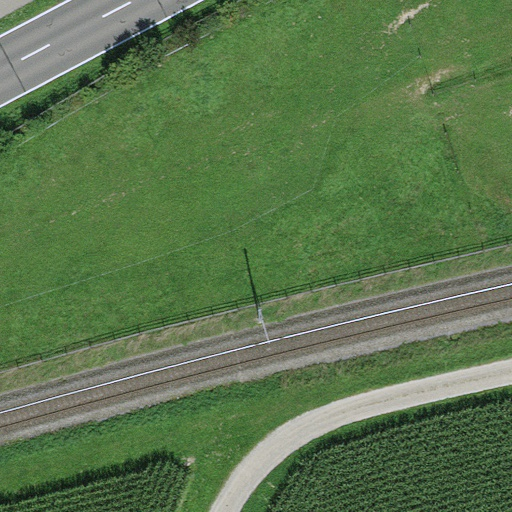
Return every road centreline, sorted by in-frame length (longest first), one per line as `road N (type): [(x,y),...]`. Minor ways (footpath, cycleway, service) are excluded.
road 1 (unclassified): [(341,410),(511,372)]
road 2 (secondary): [(0,72),(138,0)]
road 3 (track): [(231,511),(259,467),(294,433),(341,410)]
